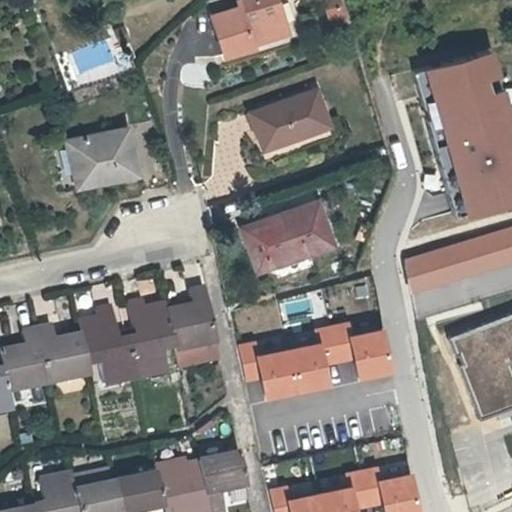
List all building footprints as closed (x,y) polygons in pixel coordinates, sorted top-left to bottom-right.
[(250,36),(287,24),(279,0),(238,0),(240,6),(211,15),(223,54),(253,45),(250,36)] [(346,14),(345,11),(341,0),(324,0),(333,28),(349,23),(347,16),(346,14)] [(250,36),(253,45),(290,33),(287,24),(250,36)] [(511,122),(493,54),(423,73),(463,218),(511,204),(511,122)] [(329,126),(318,92),(252,113),(264,149),(329,126)] [(137,177),(125,130),(66,145),(76,188),(117,178),(118,181),(137,177)] [(335,244),(320,202),(245,229),(260,270),(335,244)] [(511,228),(423,255),(432,284),(511,260),(511,228)] [(432,284),(423,255),(405,261),(410,291),(432,284)] [(205,348),(216,346),(204,290),(189,295),(192,307),(167,313),(179,369),(208,363),(205,348)] [(91,293),(75,297),(79,313),(94,309),(91,293)] [(179,369),(167,313),(166,308),(145,313),(143,304),(129,307),(136,338),(127,341),(136,382),(180,372),(179,369)] [(136,382),(127,341),(119,343),(111,308),(97,311),(99,319),(78,324),(81,337),(87,366),(99,364),(104,389),(136,382)] [(511,312),(447,337),(454,357),(458,356),(461,364),(458,365),(479,420),(511,407),(511,312)] [(348,321),(320,327),(323,340),(327,363),(356,357),(351,332),(348,321)] [(385,324),(351,332),(356,357),(360,373),(394,365),(385,324)] [(38,330),(50,388),(90,380),(87,366),(81,337),(55,343),(51,327),(38,330)] [(25,347),(0,353),(3,369),(10,396),(50,388),(38,330),(22,334),(25,347)] [(254,340),(240,343),(247,381),(262,378),(257,352),(254,340)] [(323,340),(257,352),(262,378),(265,395),(331,383),(327,363),(323,340)] [(205,348),(208,363),(219,361),(216,346),(205,348)] [(10,396),(3,369),(0,369),(0,410),(12,408),(10,396)] [(440,405),(450,402),(443,375),(433,378),(440,405)] [(374,454),(404,449),(401,432),(371,437),(374,454)] [(200,463),(205,483),(210,511),(227,511),(222,489),(232,487),(233,491),(246,489),(239,455),(200,463)] [(188,460),(155,468),(157,474),(163,505),(171,504),(172,511),(210,511),(205,483),(193,485),(188,460)] [(376,465),(348,471),(350,484),(355,507),(384,501),(378,476),(376,465)] [(412,468),(378,476),(384,501),(386,511),(413,511),(422,510),(412,468)] [(73,481),(76,493),(112,485),(109,473),(73,481)] [(157,474),(115,484),(117,493),(121,511),(137,511),(136,506),(145,504),(146,509),(163,505),(157,474)] [(34,509),(34,511),(79,511),(76,493),(73,481),(72,476),(39,484),(44,507),(34,509)] [(76,493),(79,511),(121,511),(117,493),(115,484),(112,485),(76,493)] [(350,484),(284,496),(287,511),(355,511),(355,507),(350,484)] [(282,485),(267,488),(272,511),(287,511),(284,496),(282,485)]
